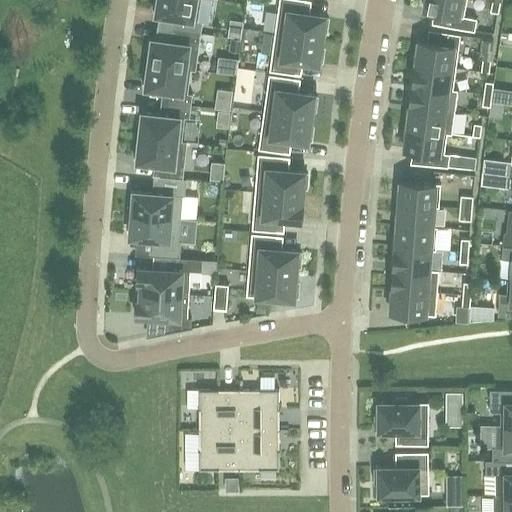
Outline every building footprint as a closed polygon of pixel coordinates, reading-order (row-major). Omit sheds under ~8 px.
[(198,20),(201,0),(154,0),(153,11),(156,11),(155,13),(179,17),(177,29),(201,33),(203,21),(198,20)] [(279,0),(275,33),(322,39),(323,32),(327,32),(329,18),(325,17),(325,15),(304,12),(305,0),(279,0)] [(425,0),(424,9),(453,15),(451,26),(474,31),(477,18),(463,16),(466,0),(425,0)] [(498,0),(492,0),(490,11),(498,12),(500,0),(498,0)] [(26,12),(13,16),(19,35),(32,31),(26,12)] [(230,19),(228,37),(239,39),(242,21),(230,19)] [(196,70),(201,33),(177,29),(175,42),(152,38),(151,40),(149,39),(148,42),(147,54),(149,54),(148,62),(191,68),(191,70),(196,70)] [(416,62),(456,68),(459,45),(460,34),(429,30),(427,41),(419,40),(416,62)] [(275,33),(270,70),(295,73),(297,61),(318,64),(319,61),(322,62),(324,48),(321,47),(322,39),(275,33)] [(483,59),(481,71),(489,72),(490,60),(483,59)] [(188,92),(191,70),(191,68),(148,62),(148,64),(147,71),(145,70),(143,85),(145,85),(145,87),(169,90),(167,103),(191,106),(192,93),(188,92)] [(416,62),(413,84),(453,89),(456,68),(416,62)] [(269,74),(264,111),(311,118),(312,110),(316,110),(318,96),(314,96),(314,93),(293,90),(294,77),(269,74)] [(486,81),(484,93),(491,94),(492,88),(493,82),(486,81)] [(413,84),(410,105),(455,111),(455,110),(457,91),(453,90),(453,89),(413,84)] [(491,94),(490,101),(491,101),(502,103),(504,90),(492,88),(491,94)] [(491,94),(484,93),(482,104),(490,105),(490,101),(491,94)] [(189,118),(191,106),(167,103),(166,114),(142,111),(142,114),(139,113),(138,128),(140,128),(139,136),(182,141),(182,140),(184,117),(189,118)] [(410,105),(407,126),(452,132),(455,111),(410,105)] [(313,126),(310,125),(311,118),(264,111),(259,148),(284,152),(286,139),(307,142),(308,140),(311,140),(313,126)] [(473,123),(472,135),(480,136),(482,124),(473,123)] [(404,149),(434,153),(432,164),(448,167),(450,154),(444,153),(447,133),(452,133),(452,132),(407,126),(404,149)] [(187,141),(182,140),(182,141),(139,136),(138,144),(136,144),(134,158),(137,159),(136,161),(160,164),(159,175),(160,176),(183,178),(187,141)] [(258,154),(255,191),(303,195),(303,187),(307,188),(308,173),(304,173),(305,170),(283,169),(284,156),(258,154)] [(186,178),(183,178),(160,176),(159,193),(133,191),(133,198),(130,198),(128,213),(180,217),(182,195),(184,195),(186,178)] [(400,180),(398,203),(439,206),(441,183),(400,180)] [(279,218),(302,220),(303,204),(302,204),(303,195),(255,191),(252,229),(278,231),(279,218)] [(460,207),(473,208),(474,196),(465,195),(461,195),(460,207)] [(398,203),(397,224),(437,227),(437,226),(432,226),(434,206),(439,206),(398,203)] [(473,208),(460,207),(459,219),(463,219),(472,220),(473,208)] [(503,245),(511,245),(511,210),(509,210),(506,232),(504,232),(503,245)] [(178,240),(180,217),(128,213),(127,228),(130,228),(129,237),(154,238),(154,256),(171,257),(179,258),(181,240),(178,240)] [(397,224),(395,246),(436,249),(437,227),(397,224)] [(252,232),(249,270),(296,274),(297,266),(300,267),(301,252),(298,252),(298,249),(276,247),(277,234),(252,232)] [(460,250),(469,251),(470,239),(461,238),(460,250)] [(511,279),(508,280),(511,280),(511,245),(503,245),(502,258),(511,258),(511,279)] [(395,246),(394,267),(439,270),(429,269),(431,249),(435,249),(436,249),(395,246)] [(469,251),(460,250),(459,262),(468,263),(469,251)] [(141,282),(140,291),(188,294),(190,270),(202,271),(202,259),(179,258),(171,257),(171,269),(138,267),(137,282),(141,282)] [(394,267),(392,288),(437,292),(439,270),(394,267)] [(249,270),(246,295),(277,298),(276,301),(290,302),(290,299),(294,299),(294,296),(298,296),(299,282),(295,282),(296,274),(249,270)] [(499,293),(498,315),(511,315),(511,280),(508,280),(507,293),(499,293)] [(463,294),(471,295),(472,283),(464,282),(463,294)] [(226,309),(228,284),(216,283),(213,308),(226,309)] [(392,288),(390,311),(435,314),(437,292),(392,288)] [(191,318),(187,317),(188,294),(140,291),(140,300),(136,300),(135,315),(168,317),(167,331),(165,331),(166,333),(192,327),(192,326),(191,326),(191,318)] [(471,295),(463,294),(462,306),(470,307),(471,295)] [(264,313),(266,302),(257,301),(255,312),(264,313)] [(239,429),(239,388),(238,388),(238,389),(219,389),(219,388),(217,388),(217,389),(199,389),(199,407),(198,407),(198,409),(199,409),(199,428),(198,428),(198,429),(239,429)] [(279,407),(279,389),(260,389),(261,388),(259,388),(259,389),(240,389),(240,388),(239,388),(239,429),(280,429),(280,428),(279,428),(279,409),(280,409),(280,407),(279,407)] [(496,424),(496,425),(511,424),(511,389),(490,389),(490,401),(490,411),(501,412),(500,424),(496,424)] [(374,413),(373,429),(401,430),(401,444),(428,444),(429,402),(409,402),(409,401),(409,397),(393,397),(393,401),(393,402),(379,402),(378,413),(374,413)] [(467,411),(467,423),(476,423),(476,411),(467,411)] [(511,424),(496,425),(495,446),(492,446),(492,459),(490,459),(487,459),(486,459),(486,461),(487,460),(511,460),(511,424)] [(239,470),(239,429),(198,429),(199,429),(199,449),(198,449),(198,450),(199,450),(199,469),(217,469),(217,470),(218,470),(218,469),(238,469),(238,470),(239,470)] [(280,430),(280,429),(239,429),(239,470),(239,469),(259,469),(259,470),(260,470),(260,469),(279,469),(279,451),(280,451),(280,449),(279,449),(279,430),(280,430)] [(378,482),(378,494),(393,494),(393,499),(410,498),(409,494),(428,493),(428,451),(401,452),(401,466),(373,466),(374,482),(378,482)] [(511,460),(487,460),(486,461),(486,473),(488,473),(495,473),(495,494),(493,494),(493,496),(495,496),(511,495),(511,460)] [(231,478),(226,484),(226,490),(238,490),(238,478),(231,478)] [(511,511),(511,495),(495,496),(493,496),(493,511),(511,511)]
